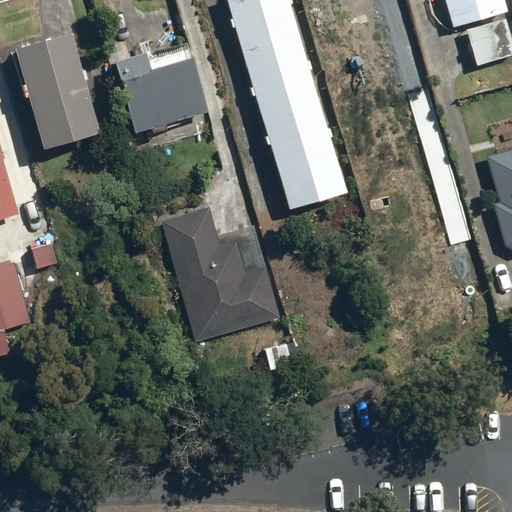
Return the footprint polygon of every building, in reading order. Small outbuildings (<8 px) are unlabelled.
[(295,0),(228,0),(290,203),(352,185),(295,0)] [(435,216),(420,165),(430,162),(382,0),(320,0),(373,179),(385,175),(400,227),(435,216)] [(448,0),(455,25),(467,21),(480,65),(508,56),(496,13),(511,9),(509,0),(448,0)] [(77,25),(20,42),(50,144),(107,127),(77,25)] [(194,43),(156,54),(153,45),(119,54),(140,131),(168,123),(213,111),(194,43)] [(0,213),(23,207),(0,132),(0,213)] [(511,145),(489,153),(503,197),(493,200),(508,248),(511,247),(511,145)] [(239,237),(223,242),(213,203),(164,216),(197,339),(228,330),(281,316),(266,261),(247,266),(239,237)] [(54,235),(31,241),(38,268),(62,261),(54,235)] [(17,258),(0,262),(0,353),(14,349),(8,326),(33,320),(17,258)] [(290,340),(268,344),(273,369),(296,364),(290,340)]
